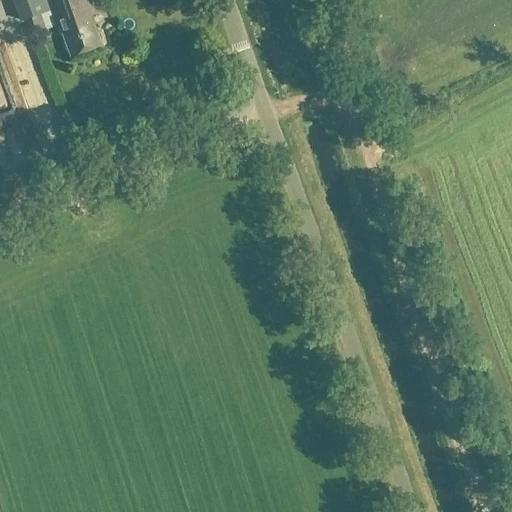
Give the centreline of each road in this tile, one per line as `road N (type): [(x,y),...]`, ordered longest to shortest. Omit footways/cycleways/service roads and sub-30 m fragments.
road 1 (track): [(486,511),(347,103),(266,115)]
road 2 (unclassified): [(408,511),(266,115)]
road 3 (unclassified): [(0,224),(266,115)]
road 4 (unclassified): [(266,115),(225,0)]
